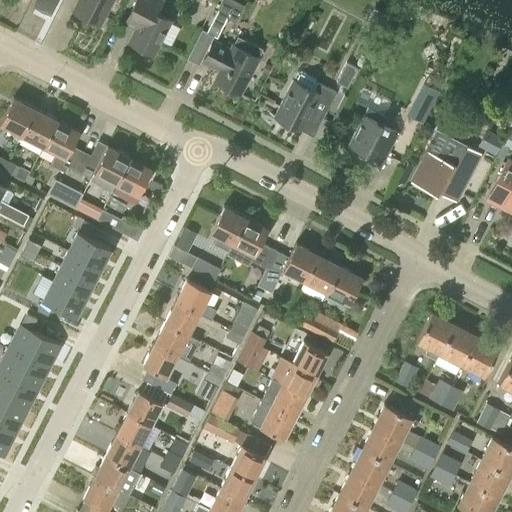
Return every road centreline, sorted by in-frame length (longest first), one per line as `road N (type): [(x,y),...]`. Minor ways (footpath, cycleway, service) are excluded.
road 1 (residential): [(16,511),(200,147)]
road 2 (residential): [(294,511),(419,259)]
road 3 (residential): [(419,259),(229,155),(200,147)]
road 4 (residential): [(200,147),(0,45)]
